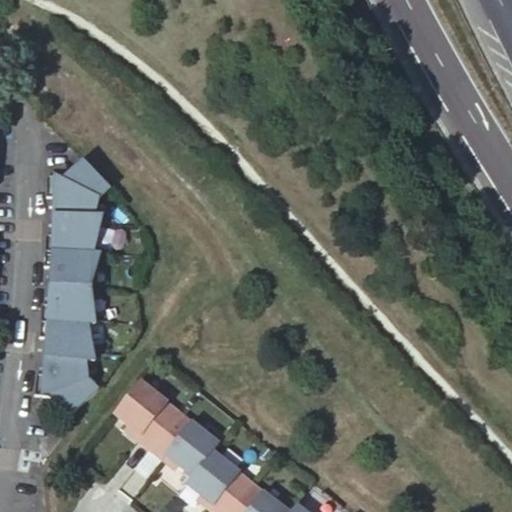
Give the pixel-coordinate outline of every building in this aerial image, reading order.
[(52,198),(52,217),(93,217),(96,200),(107,189),(81,161),(63,177),(45,177),(45,198),(52,198)] [(45,236),(45,252),(93,253),(99,224),(100,217),(93,217),(52,217),(53,236),(45,236)] [(52,268),(51,287),(90,289),(99,257),(100,253),(93,253),(45,252),(44,268),(52,268)] [(42,306),(41,322),(89,326),(96,326),(96,322),(90,289),(51,287),(50,306),(42,306)] [(47,338),(45,357),(85,361),(93,362),(92,355),(89,326),(41,322),(40,337),(47,338)] [(85,361),(45,357),(43,376),(35,375),(33,396),(52,398),(68,416),(98,391),(87,379),(85,361)] [(137,442),(149,452),(172,422),(160,413),(166,406),(138,384),(112,416),(126,427),(140,438),(137,442)] [(166,406),(160,413),(172,422),(177,415),(166,406)] [(177,415),(172,422),(183,431),(189,425),(177,415)] [(172,422),(149,452),(160,461),(163,457),(177,468),(191,479),(210,455),(216,447),(189,425),(183,431),(172,422)] [(126,427),(123,431),(137,442),(140,438),(126,427)] [(208,511),(227,511),(243,492),(232,482),(237,476),(210,455),(191,479),(185,487),(198,497),(211,508),(208,511)] [(163,457),(160,461),(174,471),(177,468),(163,457)] [(237,476),(232,482),(243,492),(249,485),(237,476)] [(249,485),(243,492),(255,501),(260,494),(249,485)] [(243,492),(227,511),(282,511),(260,494),(255,501),(243,492)] [(198,497),(195,501),(208,511),(211,508),(198,497)]
